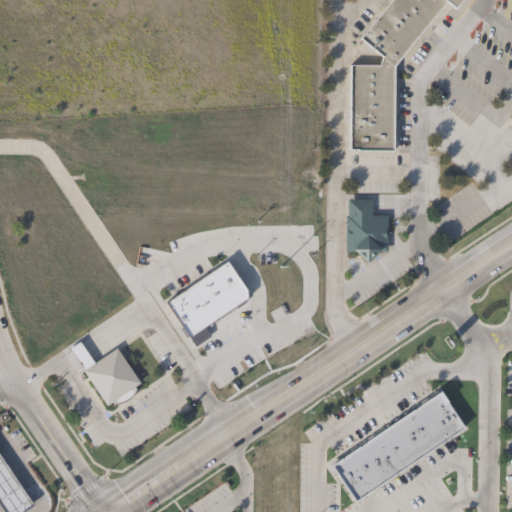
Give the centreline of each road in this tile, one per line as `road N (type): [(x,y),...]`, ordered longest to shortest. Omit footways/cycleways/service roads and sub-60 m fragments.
road 1 (secondary): [(111,511),(511,244)]
road 2 (residential): [(484,511),(482,355),(438,291)]
road 3 (residential): [(103,511),(19,388),(0,343)]
